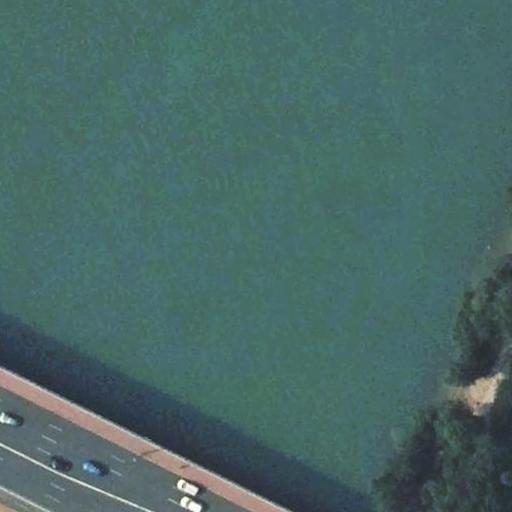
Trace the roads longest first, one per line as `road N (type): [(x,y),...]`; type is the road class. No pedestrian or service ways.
road 1 (primary): [(235,511),(0,401)]
road 2 (primary): [(0,451),(127,511)]
